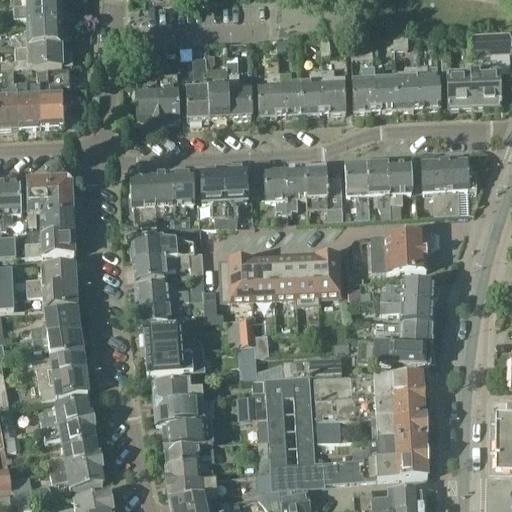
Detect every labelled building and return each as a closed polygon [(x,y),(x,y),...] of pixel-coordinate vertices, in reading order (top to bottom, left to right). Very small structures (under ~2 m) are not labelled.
[(25,0),(12,0),(13,12),(60,10),(60,5),(63,4),(63,0),(25,0)] [(60,10),(13,12),(13,25),(26,25),(26,33),(70,31),(70,19),(60,20),(60,10)] [(70,31),(26,33),(27,41),(14,42),(14,52),(61,51),(61,43),(71,43),(70,31)] [(472,40),(473,69),(474,69),(474,78),(474,80),(472,80),(472,98),(474,98),(475,112),(501,111),(499,79),(490,79),(490,68),(489,68),(488,58),(510,58),(509,39),(472,40)] [(394,43),(394,52),(394,54),(407,54),(407,42),(394,42),(394,43)] [(394,52),(394,43),(381,43),(381,53),(394,52)] [(330,60),(329,44),(320,45),(320,61),(330,60)] [(371,49),(351,49),(352,64),(371,63),(371,49)] [(440,49),(441,75),(451,74),(448,49),(440,49)] [(61,51),(14,52),(15,75),(62,73),(62,71),(72,71),(71,58),(62,59),(61,51)] [(186,94),(187,126),(210,125),(208,75),(207,63),(193,64),(194,94),(186,94)] [(257,92),(259,122),(275,122),(280,122),(278,79),(277,67),(267,68),(268,91),(257,92)] [(237,69),(227,69),(227,77),(238,77),(237,69)] [(474,69),(473,69),(465,69),(466,80),(445,81),(447,114),(475,112),(474,98),(472,98),(472,80),(474,80),(474,78),(474,69)] [(179,127),(177,82),(168,83),(167,70),(156,71),(158,128),(179,127)] [(137,96),(135,96),(137,125),(141,128),(141,129),(158,128),(156,71),(137,71),(138,83),(136,83),(137,96)] [(412,115),(418,115),(416,72),(406,72),(406,77),(396,77),(396,84),(398,116),(412,115)] [(428,72),(416,72),(418,115),(423,115),(423,114),(439,113),(437,83),(428,84),(428,72)] [(226,74),(208,75),(210,125),(229,124),(227,81),(226,74)] [(370,117),(376,117),(374,74),(360,74),(360,86),(352,86),(353,118),(370,117)] [(386,74),(374,74),(376,117),(381,117),(381,116),(398,116),(396,84),(387,85),(386,74)] [(61,92),(70,91),(69,75),(47,76),(47,83),(40,84),(40,88),(38,88),(40,132),(63,131),(62,115),(69,114),(69,103),(61,104),(61,92)] [(17,89),(19,134),(40,132),(38,88),(40,88),(40,84),(47,83),(47,76),(36,76),(37,82),(27,83),(27,89),(17,89)] [(0,94),(0,134),(19,134),(17,89),(13,90),(13,77),(1,77),(1,94),(0,94)] [(301,89),(303,120),(318,119),(318,120),(323,120),(322,77),(309,77),(310,89),(301,89)] [(335,77),(322,77),(323,120),(329,119),(345,118),(344,87),(335,88),(335,77)] [(290,79),(278,79),(280,122),(286,121),(303,120),(301,89),(291,90),(290,79)] [(239,81),(227,81),(229,124),(251,123),(249,90),(239,91),(239,81)] [(465,165),(443,166),(445,207),(445,221),(458,220),(457,196),(476,195),(475,179),(466,179),(465,165)] [(445,207),(443,166),(421,167),(423,199),(432,198),(434,221),(445,221),(445,207)] [(411,200),(409,168),(387,169),(390,225),(401,224),(400,210),(402,210),(402,200),(411,200)] [(387,169),(366,170),(368,202),(376,202),(376,211),(379,215),(380,225),(390,225),(387,169)] [(368,202),(366,170),(344,171),(346,202),(354,201),(356,226),(370,226),(368,202)] [(326,172),(304,173),(306,204),(306,215),(326,214),(327,228),(342,227),(340,183),(326,184),(326,172)] [(296,205),(306,204),(304,173),(283,174),(286,219),(290,219),(290,216),(297,215),(296,205)] [(282,219),(286,219),(283,174),(264,175),(266,207),(275,206),(275,217),(282,216),(282,219)] [(245,176),(223,177),(226,233),(236,232),(236,228),(238,223),(238,209),(247,209),(245,176)] [(226,233),(223,177),(200,178),(202,210),(211,210),(212,220),(215,220),(215,233),(224,233),(226,233)] [(175,235),(172,179),(154,180),(156,221),(162,221),(162,225),(168,224),(169,235),(175,235)] [(191,179),(172,179),(175,235),(189,235),(189,226),(188,226),(187,222),(186,222),(185,211),(193,211),(191,179)] [(157,232),(156,221),(154,180),(136,181),(136,180),(131,186),(132,214),(140,213),(140,231),(157,232)] [(46,186),(48,219),(48,220),(73,219),(71,190),(72,190),(66,184),(66,185),(46,186)] [(36,220),(39,220),(48,219),(46,186),(26,186),(28,220),(26,220),(27,232),(36,232),(36,220)] [(4,187),(0,187),(0,212),(2,237),(6,237),(6,232),(13,232),(12,221),(20,221),(19,187),(4,188),(4,187)] [(30,238),(31,250),(40,249),(40,241),(73,240),(73,219),(48,220),(48,219),(39,220),(40,237),(30,238)] [(386,241),(370,242),(371,279),(426,277),(426,275),(425,261),(426,261),(426,258),(426,254),(434,254),(433,239),(424,240),(424,239),(396,241),(386,241)] [(41,263),(74,261),(74,258),(75,258),(74,242),(73,240),(40,241),(40,249),(31,250),(24,250),(24,263),(41,261),(41,263)] [(159,244),(130,246),(132,267),(178,262),(187,260),(189,260),(189,249),(176,250),(175,245),(159,244)] [(2,246),(0,246),(0,264),(15,263),(14,245),(2,246)] [(189,285),(203,284),(202,259),(189,260),(187,260),(188,273),(189,285)] [(178,262),(132,267),(134,286),(167,283),(166,275),(188,273),(187,260),(178,262)] [(329,262),(315,263),(317,301),(317,303),(318,303),(340,302),(338,262),(329,262)] [(317,301),(315,263),(306,263),(294,264),(296,303),(296,304),(295,304),(295,311),(318,310),(318,303),(317,303),(317,301)] [(296,303),(294,264),(285,264),(272,265),(274,304),(274,305),(295,304),(296,304),(296,303)] [(274,304),(272,265),(263,265),(251,266),(252,306),(274,305),(274,304)] [(219,268),(220,276),(220,278),(221,307),(244,306),(252,306),(251,266),(249,266),(219,267),(219,268)] [(24,297),(76,294),(75,272),(41,273),(41,285),(15,286),(15,275),(11,275),(12,297),(24,297)] [(0,317),(14,317),(13,305),(12,297),(11,275),(0,275),(0,317)] [(379,309),(433,313),(433,305),(438,303),(438,294),(434,291),(402,289),(401,299),(380,298),(379,309)] [(134,294),(136,312),(181,308),(188,307),(187,297),(168,298),(168,290),(134,294)] [(42,315),(77,313),(76,294),(24,297),(12,297),(13,305),(42,304),(42,315)] [(348,295),(348,307),(360,306),(359,294),(348,295)] [(203,305),(215,304),(214,297),(203,297),(203,305)] [(204,313),(216,312),(215,304),(203,305),(204,313)] [(202,318),(203,306),(191,307),(191,318),(202,318)] [(181,308),(136,312),(138,331),(182,327),(180,313),(182,313),(181,308)] [(399,330),(432,332),(432,331),(432,330),(436,328),(436,319),(433,316),(433,313),(379,309),(379,319),(383,319),(382,329),(399,330)] [(204,313),(204,320),(216,320),(216,312),(204,313)] [(30,331),(32,344),(80,338),(77,317),(44,322),(45,328),(30,331)] [(216,320),(204,320),(205,328),(223,327),(222,319),(216,320)] [(244,353),(254,352),(254,342),(253,327),(252,327),(239,328),(241,353),(244,353)] [(373,347),(431,350),(431,345),(433,342),(434,335),(433,335),(432,332),(399,330),(398,338),(373,337),(373,347)] [(145,360),(198,356),(201,356),(200,348),(197,345),(189,345),(188,334),(143,337),(145,360)] [(49,362),(83,358),(80,338),(32,344),(33,356),(48,354),(49,362)] [(254,342),(254,352),(255,363),(268,362),(267,341),(254,342)] [(347,355),(347,350),(346,345),(334,346),(335,357),(347,355)] [(359,367),(430,372),(430,371),(434,369),(434,358),(431,356),(431,350),(373,347),(347,346),(347,350),(360,351),(359,367)] [(241,353),(237,353),(239,384),(244,384),(244,386),(251,386),(256,386),(256,377),(256,373),(255,363),(254,352),(244,353),(241,353)] [(198,356),(145,360),(147,381),(193,378),(192,368),(199,367),(198,356)] [(35,373),(37,384),(85,378),(83,358),(49,362),(50,371),(35,373)] [(281,369),(282,385),(308,383),(339,382),(339,364),(307,366),(307,367),(281,369)] [(42,405),(88,399),(85,378),(37,384),(39,397),(41,397),(42,405)] [(314,407),(416,401),(423,400),(423,395),(429,395),(428,380),(422,380),(312,386),(314,407)] [(271,498),(277,497),(283,497),(281,478),(287,478),(282,405),(293,405),(296,473),(303,473),(303,477),(321,487),(321,488),(323,488),(323,489),(323,488),(322,469),(313,470),(308,383),(282,385),(263,386),(264,398),(266,425),(267,446),(269,463),(270,481),(271,498)] [(190,395),(190,386),(152,389),(154,411),(202,408),(202,395),(190,395)] [(251,386),(252,399),(264,398),(263,386),(256,386),(251,386)] [(5,389),(0,389),(0,415),(9,414),(5,389)] [(253,425),(259,425),(266,425),(264,398),(252,399),(252,404),(248,404),(249,412),(253,412),(253,425)] [(373,425),(425,421),(428,421),(427,406),(417,406),(416,401),(314,407),(315,428),(373,425)] [(35,438),(42,437),(92,427),(91,419),(90,419),(87,406),(53,411),(45,413),(44,416),(45,424),(33,427),(35,438)] [(214,407),(202,408),(154,411),(155,430),(204,427),(204,426),(212,425),(215,421),(214,407)] [(494,430),(495,445),(511,445),(511,411),(505,411),(505,420),(499,420),(493,419),(492,430),(494,430)] [(425,421),(373,425),(374,445),(426,441),(425,421)] [(267,446),(266,425),(259,425),(259,447),(267,446)] [(61,453),(95,447),(93,434),(94,434),(92,427),(42,437),(44,447),(60,444),(61,453)] [(3,431),(5,443),(15,441),(13,429),(3,431)] [(212,450),(210,432),(162,436),(164,454),(212,450)] [(15,441),(5,443),(8,456),(18,455),(15,441)] [(322,469),(340,468),(352,467),(378,465),(426,462),(425,442),(426,441),(374,445),(361,446),(352,446),(353,456),(322,458),(322,469)] [(500,476),(500,478),(511,477),(511,445),(495,445),(492,445),(492,471),(495,472),(495,473),(497,473),(500,476)] [(269,463),(267,446),(259,447),(258,447),(259,464),(269,463)] [(47,465),(50,476),(100,467),(99,459),(97,460),(95,447),(61,453),(63,462),(47,465)] [(164,454),(165,471),(207,468),(206,461),(213,460),(212,450),(164,454)] [(378,465),(380,485),(428,482),(426,462),(378,465)] [(270,481),(269,463),(259,464),(260,481),(270,481)] [(376,485),(380,485),(378,465),(352,467),(353,487),(366,486),(376,485)] [(69,495),(103,489),(100,475),(101,475),(100,467),(50,476),(52,488),(67,486),(69,495)] [(352,467),(340,468),(322,469),(323,488),(323,489),(353,487),(352,467)] [(207,468),(165,471),(167,489),(213,485),(213,479),(212,479),(211,474),(207,475),(207,468)] [(10,484),(22,482),(21,472),(9,474),(10,484)] [(9,477),(0,477),(0,497),(12,496),(9,477)] [(46,491),(30,494),(28,481),(11,484),(15,508),(47,502),(50,502),(49,495),(46,491)] [(251,499),(258,499),(271,498),(270,481),(260,481),(256,481),(257,490),(250,491),(251,499)] [(216,485),(213,485),(167,489),(168,506),(206,503),(206,502),(216,501),(216,485)] [(308,511),(308,498),(307,495),(283,497),(277,497),(271,498),(258,499),(259,504),(266,511),(308,511)] [(353,511),(421,511),(422,509),(425,506),(425,500),(421,498),(421,495),(387,498),(388,506),(371,507),(371,499),(353,500),(353,511)] [(111,511),(109,498),(74,504),(75,511),(111,511)]
